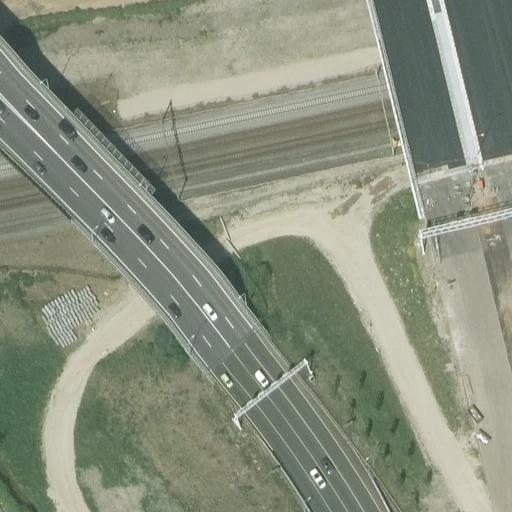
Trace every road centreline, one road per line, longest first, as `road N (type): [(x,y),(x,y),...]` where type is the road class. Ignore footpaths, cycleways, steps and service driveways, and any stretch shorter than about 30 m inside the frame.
road 1 (track): [(74,511),(56,439),(80,358),(238,231),(312,218),(338,234),(358,262),(468,511)]
road 2 (track): [(0,138),(511,24)]
road 3 (motorway): [(394,0),(511,472)]
road 4 (motorway): [(56,164),(230,353),(353,511)]
road 5 (track): [(511,148),(397,181),(331,230)]
road 6 (motorway): [(511,171),(471,0)]
